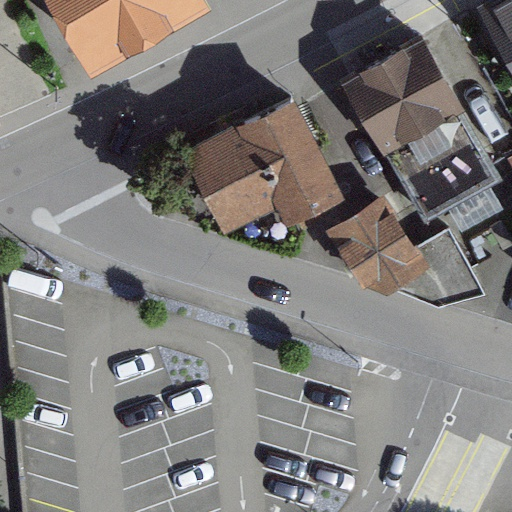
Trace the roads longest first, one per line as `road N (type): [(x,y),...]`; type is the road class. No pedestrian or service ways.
road 1 (unclassified): [(44,154),(100,224),(511,355)]
road 2 (tertiary): [(44,154),(353,0)]
